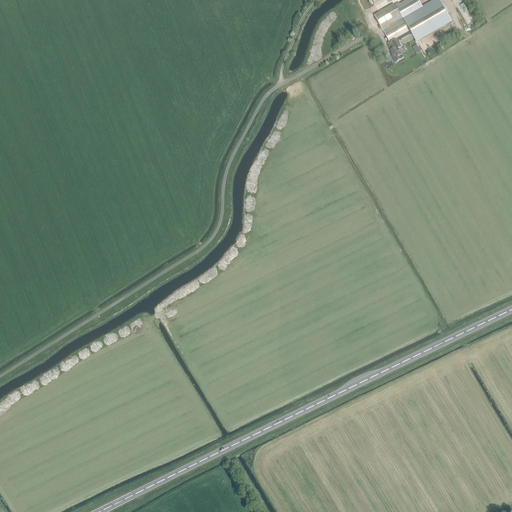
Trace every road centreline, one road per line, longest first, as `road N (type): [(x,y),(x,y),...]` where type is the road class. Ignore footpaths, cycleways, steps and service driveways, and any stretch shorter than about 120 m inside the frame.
road 1 (unclassified): [(0,372),(196,248),(215,227),(222,175),(263,98),(364,37)]
road 2 (primary): [(98,511),(511,309)]
